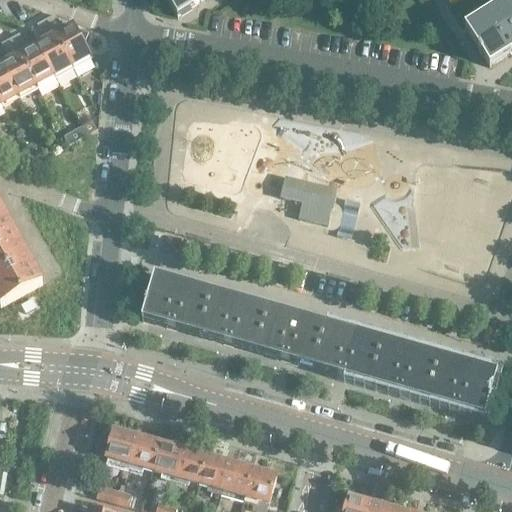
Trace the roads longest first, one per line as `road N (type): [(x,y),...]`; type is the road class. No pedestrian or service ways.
road 1 (residential): [(511,100),(130,32)]
road 2 (tertiary): [(328,436),(89,371)]
road 3 (residential): [(114,212),(130,32)]
road 4 (tertiary): [(501,486),(328,436)]
road 5 (residential): [(89,371),(114,212)]
road 6 (residential): [(50,511),(89,371)]
road 7 (residential): [(114,212),(0,175)]
